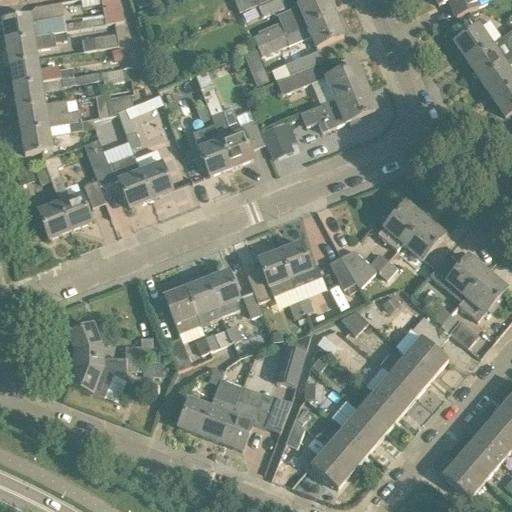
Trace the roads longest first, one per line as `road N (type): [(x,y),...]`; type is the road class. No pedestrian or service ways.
road 1 (residential): [(0,309),(427,142)]
road 2 (residential): [(281,511),(20,412),(0,366)]
road 3 (residential): [(381,511),(511,351)]
road 4 (residential): [(427,142),(369,0)]
road 5 (residential): [(511,239),(463,197),(427,142)]
